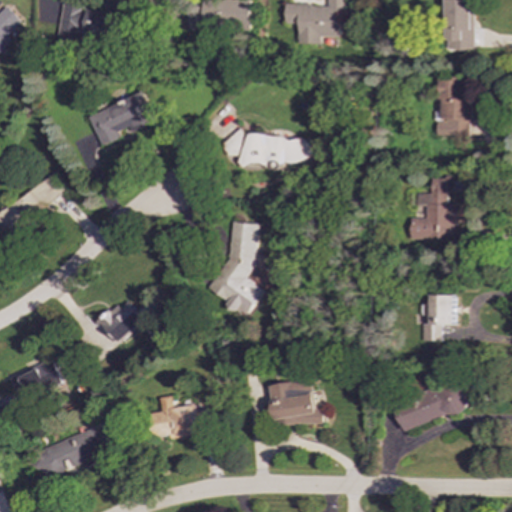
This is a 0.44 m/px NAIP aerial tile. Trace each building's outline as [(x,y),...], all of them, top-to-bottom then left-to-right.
[(251,0),(201,0),(201,2),(189,2),(188,28),(251,29),(251,0)] [(286,4),(286,24),(298,24),(298,44),(321,44),(322,37),(339,37),(340,11),(346,12),(346,0),(328,0),(328,5),(286,4)] [(444,0),(444,51),(472,51),(473,0),(444,0)] [(122,14),(64,5),(58,46),(83,51),(86,33),(118,38),(122,14)] [(0,13),(0,52),(13,41),(7,35),(22,22),(8,6),(0,13)] [(436,136),(467,136),(468,120),(471,120),(471,77),(439,77),(439,121),(436,121),(436,136)] [(90,116),(104,146),(124,138),(121,131),(131,127),(134,133),(158,123),(144,92),(90,116)] [(241,150),(240,164),(282,168),(283,160),(315,162),(317,140),(232,133),(231,149),(241,150)] [(0,217),(0,225),(11,239),(65,191),(50,173),(0,217)] [(413,240),(456,241),(456,224),(461,224),(461,205),(451,204),(452,177),(434,177),(434,194),(420,193),(420,204),(429,205),(428,218),(414,218),(413,240)] [(261,224),(235,222),(232,254),(209,293),(243,313),(251,314),(265,289),(249,279),(257,266),(261,224)] [(444,341),(444,325),(457,325),(457,295),(433,295),(433,305),(425,305),(425,315),(431,315),(431,324),(424,324),(424,341),(444,341)] [(146,320),(127,298),(101,322),(121,343),(146,320)] [(66,382),(56,359),(11,378),(18,396),(13,398),(10,390),(0,393),(0,396),(5,408),(66,382)] [(406,433),(474,405),(463,377),(395,405),(406,433)] [(317,409),(316,381),(274,382),(275,425),(327,424),(327,409),(317,409)] [(211,410),(199,411),(198,405),(176,407),(175,396),(163,397),(164,412),(158,412),(159,425),(168,424),(168,431),(169,431),(170,436),(213,432),(211,410)] [(98,458),(94,450),(114,442),(106,423),(31,453),(42,481),(98,458)]
